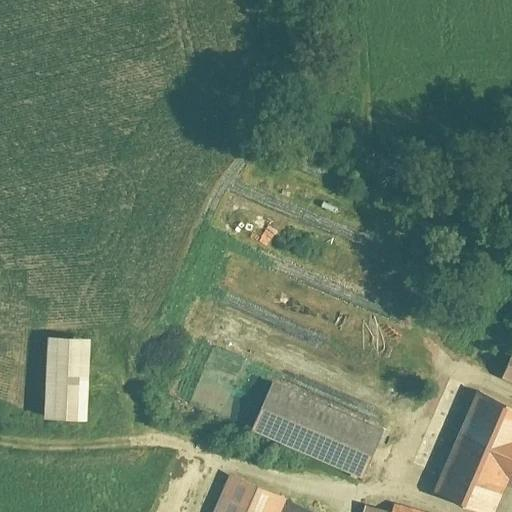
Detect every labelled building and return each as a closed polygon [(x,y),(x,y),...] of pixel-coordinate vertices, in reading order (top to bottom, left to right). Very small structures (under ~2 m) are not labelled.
[(42,340),(37,421),(76,423),(81,343),(42,340)] [(511,347),(497,385),(511,390),(511,347)] [(264,387),(245,433),(355,480),(375,435),(264,387)] [(511,415),(471,398),(431,495),(471,511),(487,511),(499,486),(511,491),(511,415)] [(295,511),(229,482),(215,511),(295,511)] [(401,511),(365,502),(362,511),(401,511)]
